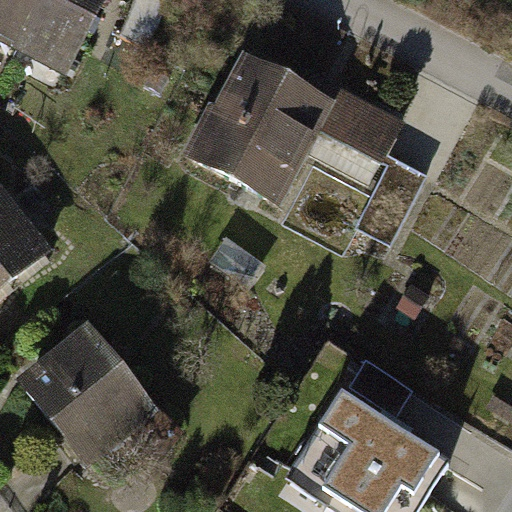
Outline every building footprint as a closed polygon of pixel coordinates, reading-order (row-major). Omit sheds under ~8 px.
[(51,0),(0,0),(0,51),(19,62),(51,0)] [(118,0),(51,0),(19,62),(72,89),(118,0)] [(247,69),(195,168),(283,214),(335,115),(247,69)] [(396,155),(360,225),(398,245),(434,175),(396,155)] [(0,304),(50,267),(0,200),(0,304)] [(94,472),(161,420),(98,338),(30,389),(94,472)] [(293,485),(334,511),(426,511),(456,467),(350,398),(293,485)]
